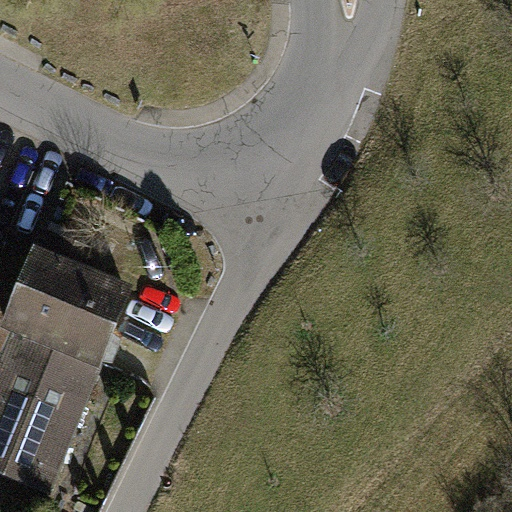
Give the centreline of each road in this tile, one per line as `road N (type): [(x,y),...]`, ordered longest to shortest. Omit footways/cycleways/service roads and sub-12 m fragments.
road 1 (residential): [(354,0),(316,108),(276,151),(241,164),(204,166),(133,150),(0,85)]
road 2 (track): [(129,511),(258,250),(276,185),(276,151)]
